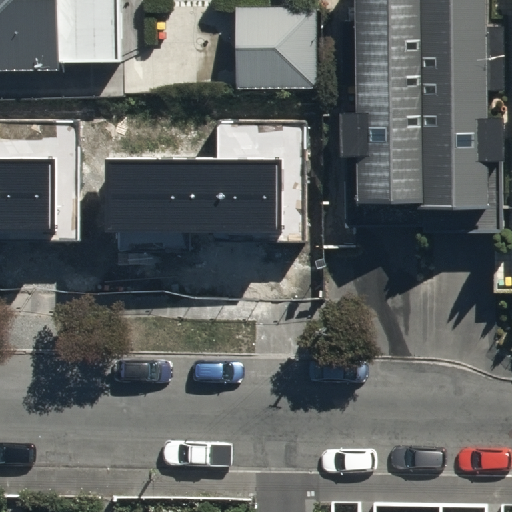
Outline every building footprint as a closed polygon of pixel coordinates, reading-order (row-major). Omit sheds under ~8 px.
[(123,0),(0,0),(0,64),(123,65),(123,0)] [(484,0),(355,0),(356,107),(340,107),(340,148),(349,148),(350,224),(501,224),(501,110),(486,110),(486,88),(502,88),(502,14),(485,14),(484,0)] [(317,5),(236,5),(236,85),(317,85),(317,5)] [(0,230),(80,231),(81,118),(0,117),(0,230)] [(218,159),(106,160),(106,232),(307,231),(307,121),(218,121),(218,159)]
